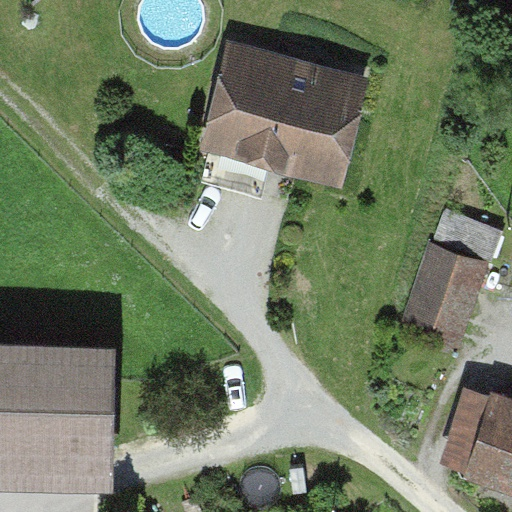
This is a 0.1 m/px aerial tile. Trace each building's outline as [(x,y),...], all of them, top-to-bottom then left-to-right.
[(291,65),(238,51),(206,176),(263,190),(272,153),(337,169),(360,80),(317,69),(321,54),(295,48),(291,65)] [(505,231),(448,211),(438,240),(494,260),(505,231)] [(458,343),(486,262),(437,245),(409,326),(458,343)] [(0,340),(0,444),(107,448),(110,344),(0,340)] [(511,399),(479,388),(451,473),(511,492),(511,399)]
